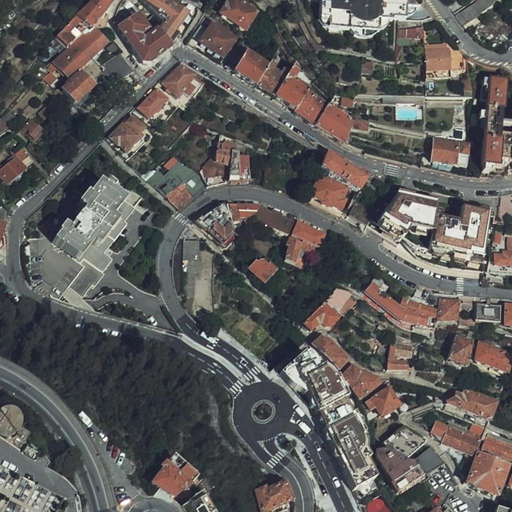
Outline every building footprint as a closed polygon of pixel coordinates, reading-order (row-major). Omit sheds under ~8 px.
[(57,38),(67,49),(82,35),(86,31),(84,28),(81,31),(80,29),(72,36),(69,33),(77,26),(76,25),(82,19),(91,28),(111,4),(114,1),(112,0),(94,0),(87,7),(57,38)] [(142,0),(164,23),(158,31),(168,44),(192,13),(168,0),(142,0)] [(220,15),(247,33),(259,14),(238,0),(230,0),(226,7),(225,6),(220,15)] [(320,0),(320,20),(328,20),(328,30),(380,34),(380,21),(394,22),(394,20),(407,21),(407,9),(417,10),(423,6),(418,0),(380,0),(381,1),(368,0),(320,0)] [(487,0),(479,0),(473,4),(477,14),(480,12),(491,4),(487,0)] [(473,4),(457,16),(464,25),(476,17),(476,15),(477,14),(473,4)] [(476,17),(464,25),(468,31),(485,19),(480,12),(477,14),(476,15),(476,17)] [(500,49),(502,48),(511,39),(511,17),(509,14),(499,21),(501,24),(488,34),(500,49)] [(119,29),(129,43),(144,33),(143,31),(147,28),(138,16),(119,29)] [(222,59),(235,40),(213,24),(200,44),(222,59)] [(424,27),(399,27),(398,39),(407,39),(424,39),(424,27)] [(68,80),(74,74),(79,70),(107,44),(93,28),(90,32),(88,29),(86,31),(82,35),(84,37),(54,65),(53,63),(49,67),(52,70),(54,72),(58,69),(68,80)] [(171,47),(168,44),(158,31),(149,38),(144,33),(129,43),(142,64),(148,64),(171,47)] [(234,74),(246,55),(248,50),(252,45),(243,39),(225,68),(234,74)] [(253,43),(252,45),(248,50),(253,53),(257,46),(253,43)] [(448,45),(426,45),(427,72),(451,72),(465,71),(465,60),(451,61),(451,50),(448,50),(448,45)] [(320,59),(322,58),(317,52),(312,56),(320,67),(324,64),(320,59)] [(104,73),(114,84),(131,74),(133,73),(121,53),(101,67),(104,73)] [(234,74),(255,87),(268,69),(246,55),(234,74)] [(313,82),(312,81),(297,62),(289,74),(273,99),(295,113),(307,93),(308,91),(293,81),(296,77),(311,86),(313,82)] [(362,76),(373,77),(374,63),(363,62),(362,76)] [(276,66),(272,63),(268,69),(255,87),(273,99),(289,74),(285,71),(281,77),(272,72),(276,66)] [(163,85),(178,100),(184,94),(191,87),(195,82),(180,68),(163,85)] [(59,77),(54,72),(52,70),(45,77),(52,84),(59,77)] [(94,86),(92,83),(79,70),(74,74),(78,79),(63,93),(59,88),(55,92),(54,93),(61,101),(66,96),(74,104),(94,86)] [(451,72),(427,72),(427,80),(452,80),(451,72)] [(463,97),(472,96),(470,77),(465,77),(466,83),(463,83),(463,87),(461,87),(463,97)] [(511,139),(500,138),(505,84),(491,82),(490,90),(487,115),(486,122),(480,179),(487,178),(487,176),(507,178),(508,165),(511,165),(511,139)] [(196,92),(191,87),(184,94),(190,99),(196,92)] [(150,119),(168,100),(158,90),(139,109),(150,119)] [(307,93),(295,113),(294,114),(315,129),(328,108),(307,93)] [(46,119),(54,111),(48,104),(39,111),(46,119)] [(345,149),(348,130),(349,123),(328,108),(315,129),(345,149)] [(30,119),(20,131),(24,134),(28,130),(31,132),(30,134),(37,141),(45,132),(30,119)] [(132,120),(128,125),(126,123),(110,139),(117,146),(118,145),(126,152),(145,132),(132,120)] [(367,133),(368,125),(349,123),(348,130),(367,133)] [(230,161),(232,151),(233,138),(220,134),(217,152),(216,152),(216,161),(230,161)] [(470,148),(473,149),(475,142),(468,141),(465,141),(464,145),(462,145),(462,146),(433,142),(430,163),(467,168),(470,148)] [(24,160),(28,156),(22,148),(17,152),(19,155),(24,160)] [(230,161),(227,184),(248,183),(246,158),(237,158),(237,152),(232,151),(230,161)] [(411,151),(408,165),(418,167),(421,153),(411,151)] [(14,156),(0,168),(0,175),(7,184),(34,162),(28,156),(24,160),(19,155),(16,158),(14,156)] [(186,186),(169,201),(179,211),(194,198),(192,197),(205,189),(196,172),(194,174),(176,156),(165,165),(182,182),(186,186)] [(364,181),(328,158),(325,156),(319,170),(357,193),(364,181)] [(227,184),(230,161),(216,161),(212,160),(200,173),(207,188),(227,184)] [(22,242),(22,249),(23,261),(66,294),(70,288),(84,298),(103,274),(100,271),(109,258),(102,252),(134,210),(133,208),(141,197),(105,171),(79,205),(57,189),(37,210),(24,223),(23,232),(22,242)] [(329,206),(340,211),(349,191),(319,177),(310,197),(319,201),(318,204),(328,209),(329,206)] [(394,200),(376,226),(372,224),(369,230),(400,248),(401,246),(401,245),(401,243),(402,243),(403,243),(405,240),(421,250),(419,252),(419,254),(418,256),(418,257),(418,259),(419,260),(420,261),(438,268),(460,272),(470,273),(479,273),(490,215),(462,209),(458,225),(441,221),(441,215),(440,214),(438,213),(437,212),(435,212),(436,208),(394,200)] [(373,215),(355,204),(348,217),(365,228),(373,215)] [(233,239),(232,233),(225,207),(221,208),(216,211),(211,213),(210,214),(206,216),(203,218),(200,221),(197,224),(224,249),(233,239)] [(232,233),(249,234),(253,222),(259,207),(225,207),(232,233)] [(293,222),(259,207),(253,222),(287,236),(293,222)] [(290,238),(315,248),(318,249),(324,235),(296,223),(290,238)] [(182,294),(183,272),(185,240),(185,236),(181,235),(178,241),(177,243),(176,248),(174,254),(173,261),(173,267),(173,273),(173,275),(173,280),(174,285),(175,290),(177,295),(182,294)] [(502,236),(494,235),(492,245),(500,247),(502,236)] [(288,247),(284,261),(294,266),(300,251),(311,256),(315,248),(290,238),(285,246),(288,247)] [(200,240),(185,240),(183,272),(199,273),(200,240)] [(511,253),(510,253),(504,253),(504,257),(495,256),(494,266),(511,266),(511,253)] [(259,262),(256,265),(254,263),(249,269),(250,270),(264,283),(275,271),(269,265),(267,267),(262,263),(259,262)] [(405,305),(404,310),(398,305),(387,296),(389,294),(375,282),(371,287),(367,283),(361,289),(400,325),(414,328),(418,307),(405,305)] [(345,303),(353,295),(339,287),(334,292),(345,303)] [(425,303),(431,295),(425,294),(420,292),(415,291),(412,298),(425,303)] [(334,292),(327,299),(338,311),(345,303),(334,292)] [(402,299),(398,305),(404,310),(405,305),(418,307),(402,299)] [(459,302),(440,302),(437,323),(455,321),(459,302)] [(339,318),(324,303),(303,324),(311,331),(318,324),(322,324),(325,327),(330,327),(339,318)] [(474,322),(498,324),(500,307),(476,305),(474,322)] [(436,311),(418,307),(414,328),(432,332),(434,323),(436,311)] [(511,329),(511,307),(505,307),(503,327),(511,329)] [(446,362),(467,369),(472,345),(454,338),(446,362)] [(329,342),(321,339),(312,346),(337,371),(347,361),(329,342)] [(475,362),(505,374),(510,357),(479,345),(475,362)] [(390,347),(387,371),(406,371),(407,364),(407,362),(396,361),(397,357),(412,359),(413,348),(393,347),(390,347)] [(335,383),(304,353),(295,361),(293,359),(292,357),(288,361),(291,364),(281,372),(296,388),(301,385),(305,395),(315,416),(318,414),(326,429),(322,431),(360,511),(387,511),(382,505),(372,486),(366,465),(358,427),(353,414),(349,405),(343,395),(335,383)] [(286,359),(276,366),(281,372),(291,364),(288,361),(286,359)] [(353,366),(343,376),(360,399),(379,384),(377,379),(361,373),(353,366)] [(296,388),(281,372),(278,374),(290,388),(293,389),(299,393),(300,395),(301,396),(302,396),(305,395),(301,385),(296,388)] [(381,393),(380,391),(373,395),(375,397),(363,404),(367,413),(376,407),(381,417),(400,407),(390,389),(381,393)] [(456,396),(455,400),(445,404),(488,422),(496,404),(465,391),(461,397),(456,396)] [(12,411),(10,410),(7,410),(5,410),(3,411),(1,412),(0,412),(0,433),(2,435),(4,436),(6,436),(9,436),(11,436),(13,435),(15,434),(17,432),(19,430),(20,428),(21,426),(21,423),(21,421),(20,419),(19,417),(18,415),(16,413),(14,412),(12,411)] [(384,441),(397,452),(406,459),(425,444),(426,441),(424,439),(418,434),(411,429),(405,425),(384,441)] [(483,441),(487,429),(475,425),(469,438),(435,426),(432,433),(441,445),(473,458),(480,440),(483,441)] [(24,443),(29,435),(21,429),(15,438),(24,443)] [(507,464),(511,465),(511,447),(486,437),(484,444),(483,443),(479,454),(507,465),(507,464)] [(41,454),(26,445),(22,452),(36,461),(41,454)] [(411,463),(406,459),(397,452),(395,453),(388,448),(375,452),(376,457),(391,481),(398,492),(426,475),(445,463),(431,445),(411,463)] [(507,465),(479,454),(478,454),(466,484),(473,487),(472,489),(495,498),(508,466),(507,465)] [(153,487),(175,501),(187,491),(189,489),(191,491),(200,482),(195,477),(199,473),(179,455),(163,471),(165,473),(153,487)] [(266,462),(257,465),(269,479),(276,473),(266,462)] [(44,511),(43,497),(47,490),(27,479),(17,479),(18,486),(14,494),(14,500),(6,501),(0,497),(0,504),(9,504),(4,511),(44,511)] [(394,494),(398,492),(391,481),(387,483),(394,494)] [(265,487),(255,491),(262,511),(263,511),(295,500),(288,483),(267,491),(265,487)] [(511,493),(503,491),(501,497),(511,501),(511,493)] [(192,500),(188,496),(184,500),(187,504),(192,500)] [(237,511),(235,499),(221,502),(223,511),(237,511)] [(507,511),(510,504),(500,500),(496,510),(499,511),(498,511),(507,511)]
